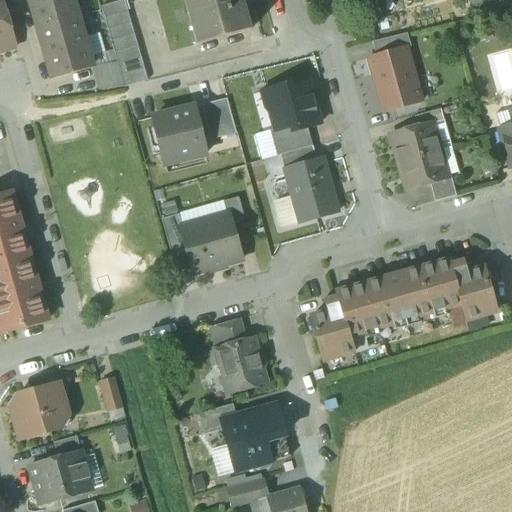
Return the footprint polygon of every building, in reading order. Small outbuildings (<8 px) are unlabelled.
[(0,0),(0,53),(15,49),(0,0)] [(28,0),(38,33),(79,21),(72,0),(28,0)] [(241,0),(190,0),(203,43),(250,30),(241,0)] [(484,16),(479,0),(467,0),(472,19),(484,16)] [(491,0),(479,0),(484,16),(495,13),(491,0)] [(502,0),(491,0),(495,13),(506,10),(502,0)] [(511,0),(502,0),(506,10),(511,8),(511,0)] [(100,7),(116,64),(123,88),(146,81),(123,1),(100,7)] [(79,21),(38,33),(52,78),(92,67),(79,21)] [(407,35),(372,43),(376,57),(406,49),(410,48),(407,35)] [(376,57),(368,60),(383,113),(421,103),(406,49),(376,57)] [(116,64),(92,67),(99,92),(123,88),(116,64)] [(309,84),(290,90),(289,86),(264,93),(264,95),(270,93),(274,106),(269,114),(274,131),(275,132),(295,126),(297,131),(307,128),(320,125),(309,84)] [(226,100),(201,106),(210,141),(236,135),(226,100)] [(193,108),(153,118),(165,166),(205,156),(193,108)] [(441,110),(414,117),(417,129),(443,121),(444,121),(441,110)] [(417,129),(390,137),(398,164),(440,151),(451,148),(443,121),(417,129)] [(511,122),(511,124),(511,126),(500,130),(511,169),(511,168),(511,122)] [(295,126),(275,132),(274,131),(270,132),(277,157),(280,157),(312,147),(307,128),(297,131),(295,126)] [(312,147),(280,157),(284,170),(316,162),(312,147)] [(440,151),(398,164),(405,190),(429,184),(448,178),(440,151)] [(316,162),(284,170),(300,224),(337,214),(322,160),(316,162)] [(448,178),(429,184),(435,203),(456,197),(450,177),(448,178)] [(12,194),(0,197),(0,265),(30,257),(12,194)] [(238,199),(223,203),(227,216),(228,216),(232,229),(246,226),(238,199)] [(178,216),(161,221),(170,251),(185,247),(180,229),(182,229),(178,216)] [(182,229),(180,229),(185,247),(193,275),(241,261),(232,229),(228,216),(227,216),(182,229)] [(30,257),(0,265),(0,331),(1,334),(47,321),(30,257)] [(463,257),(421,269),(433,314),(460,308),(465,323),(496,315),(484,272),(468,277),(463,257)] [(433,314),(421,269),(362,286),(375,331),(433,314)] [(350,339),(375,331),(362,286),(322,297),(326,317),(312,321),(323,363),(355,355),(350,339)] [(239,321),(211,329),(217,350),(245,343),(239,321)] [(217,350),(215,351),(216,354),(213,359),(215,367),(220,370),(227,395),(265,384),(261,371),(264,366),(261,356),(257,354),(253,340),(245,343),(217,350)] [(114,381),(100,385),(108,412),(122,408),(114,381)] [(59,384),(18,396),(10,410),(19,441),(34,437),(36,439),(46,436),(48,433),(59,430),(68,415),(59,384)] [(197,416),(203,434),(223,428),(221,421),(235,417),(232,406),(197,416)] [(235,417),(221,421),(223,428),(236,473),(254,468),(260,471),(267,469),(271,463),(290,458),(284,435),(275,406),(235,417)] [(76,438),(53,444),(57,460),(80,453),(76,438)] [(57,460),(28,468),(39,506),(91,492),(80,453),(57,460)] [(106,485),(99,467),(88,471),(95,489),(106,485)] [(244,478),(226,483),(228,490),(246,485),(244,478)] [(228,490),(227,490),(233,510),(267,500),(262,481),(246,485),(228,490)] [(304,511),(299,491),(267,500),(270,511),(304,511)] [(97,511),(94,503),(62,511),(97,511)]
